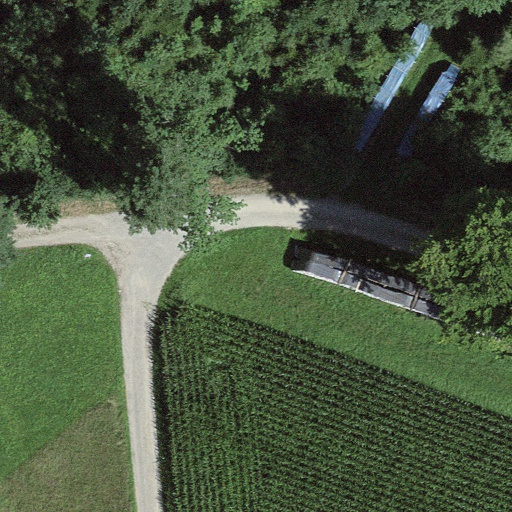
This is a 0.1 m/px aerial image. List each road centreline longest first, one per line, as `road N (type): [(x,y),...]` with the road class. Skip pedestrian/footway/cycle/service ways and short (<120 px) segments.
road 1 (track): [(157,237),(194,216),(253,203),(311,206),(364,214),(511,271)]
road 2 (track): [(155,511),(135,328),(139,272),(157,237)]
road 3 (track): [(332,209),(357,134),(397,66),(454,14),(483,0)]
road 4 (track): [(0,231),(157,237)]
